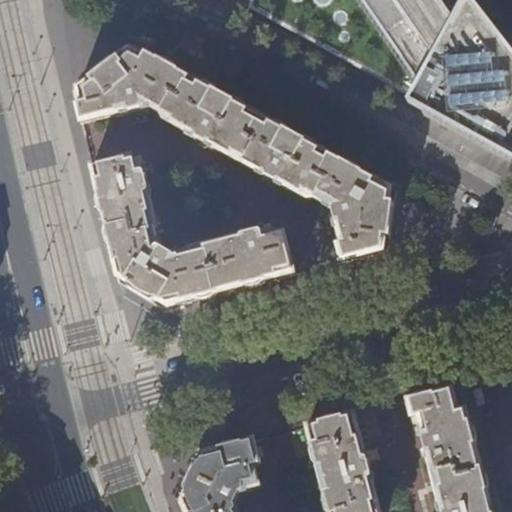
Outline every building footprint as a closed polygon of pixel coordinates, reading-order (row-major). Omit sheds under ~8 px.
[(468,136),(511,160),(511,52),(471,0),(251,0),(249,8),(412,98),(409,103),(468,136)] [(337,245),(343,262),(389,250),(397,191),(135,46),(74,90),(81,123),(149,107),(162,114),(164,120),(309,199),(316,199),(332,207),(342,244),(337,245)] [(159,228),(143,162),(136,164),(135,156),(92,166),(120,282),(163,309),(296,274),(285,233),(273,236),(271,229),(189,249),(189,252),(174,256),(161,247),(157,229),(159,228)] [(237,511),(235,507),(235,505),(240,493),(260,487),(255,466),(261,465),(255,440),(201,453),(180,499),(184,507),(186,511),(493,511),(461,387),(407,401),(414,424),(419,423),(442,511),(237,511)] [(307,426),(329,511),(380,511),(356,414),(307,426)]
